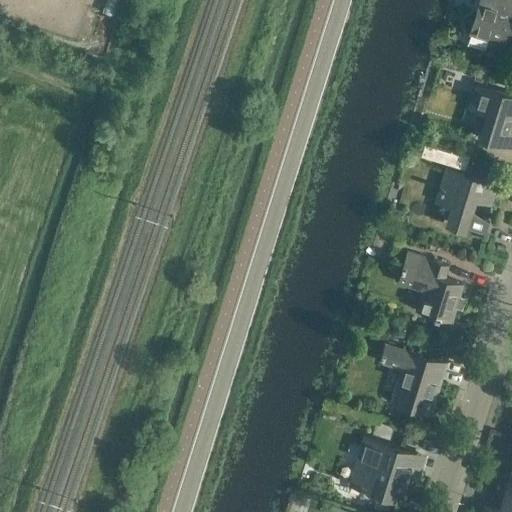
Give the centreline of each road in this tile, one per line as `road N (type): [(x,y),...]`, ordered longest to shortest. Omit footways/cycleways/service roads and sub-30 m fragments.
road 1 (tertiary): [(183,511),(343,0)]
road 2 (residential): [(439,511),(489,349)]
